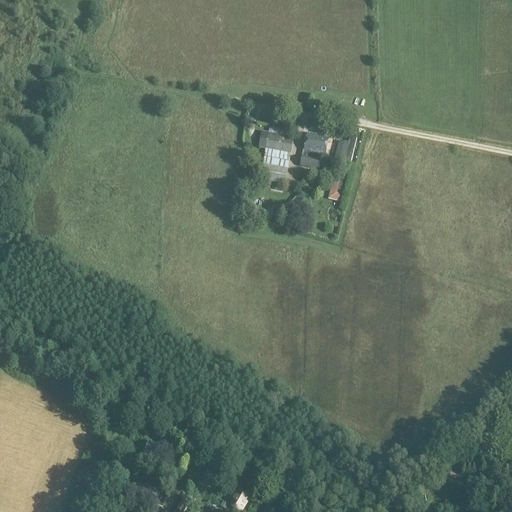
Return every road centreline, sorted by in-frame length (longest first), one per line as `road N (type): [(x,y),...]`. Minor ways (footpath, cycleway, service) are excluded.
road 1 (track): [(511,153),(78,73),(71,61),(90,0)]
road 2 (track): [(322,511),(126,392)]
road 3 (track): [(126,392),(0,315)]
road 4 (track): [(126,392),(83,511)]
